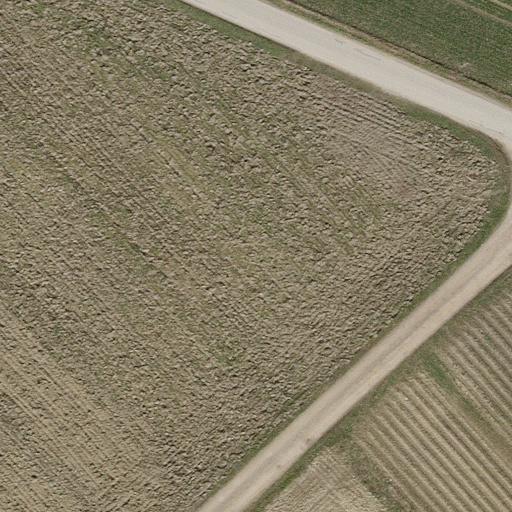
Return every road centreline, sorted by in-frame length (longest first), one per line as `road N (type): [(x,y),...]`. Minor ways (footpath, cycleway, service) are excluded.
road 1 (track): [(214,511),(511,229)]
road 2 (unclassified): [(511,133),(208,0)]
